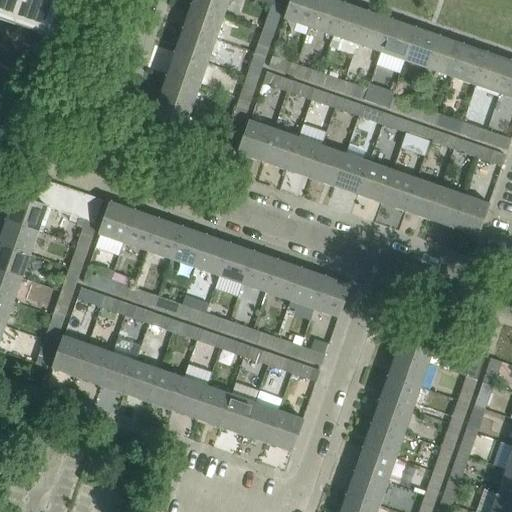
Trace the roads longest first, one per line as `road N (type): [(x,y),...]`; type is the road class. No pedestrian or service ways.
road 1 (residential): [(383,258),(81,155)]
road 2 (residential): [(303,485),(383,258)]
road 3 (residential): [(81,155),(136,0)]
road 4 (residential): [(511,301),(383,258)]
